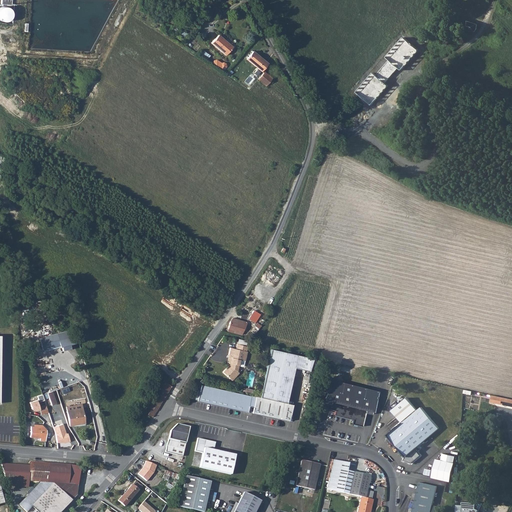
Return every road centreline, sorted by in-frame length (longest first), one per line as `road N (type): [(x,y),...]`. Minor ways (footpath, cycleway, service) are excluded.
road 1 (unclassified): [(246,0),(301,96),(309,151),(270,250),(165,407)]
road 2 (unclassified): [(165,407),(371,454),(393,481),(391,511)]
road 3 (unclassified): [(0,448),(122,465)]
